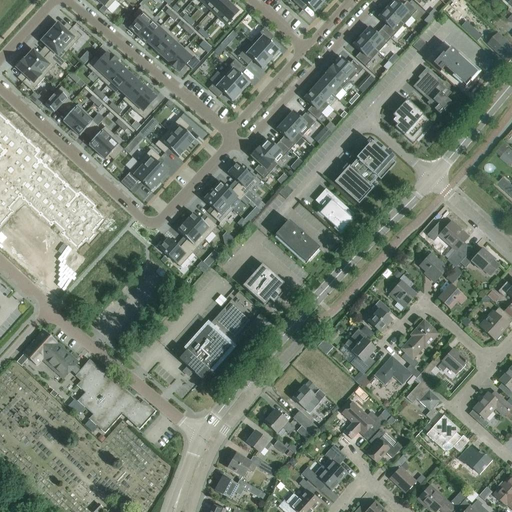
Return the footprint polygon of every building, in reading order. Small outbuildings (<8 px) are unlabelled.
[(93,0),(97,3),(98,2),(107,10),(115,1),(118,4),(121,0),(93,0)] [(211,11),(220,0),(207,0),(203,4),(211,11)] [(218,18),(231,5),(225,0),(220,0),(211,11),(218,18)] [(322,3),(318,0),(293,0),(292,1),(302,11),(307,6),(314,12),(322,3)] [(417,11),(407,1),(402,7),(394,0),(393,0),(386,9),(404,25),(417,11)] [(429,0),(412,0),(422,8),(429,0)] [(457,19),(469,4),(463,0),(456,0),(447,11),(457,19)] [(226,25),(239,12),(231,5),(218,18),(226,25)] [(153,20),(155,18),(141,6),(133,16),(137,20),(129,28),(138,36),(153,20)] [(169,9),(165,13),(170,17),(173,13),(169,9)] [(404,25),(386,9),(378,17),(386,24),(381,30),(391,39),(404,25)] [(434,9),(429,15),(434,19),(439,14),(434,9)] [(173,13),(170,17),(175,21),(178,18),(173,13)] [(429,15),(425,20),(429,24),(434,19),(429,15)] [(161,27),(160,27),(153,20),(138,36),(146,44),(147,43),(161,27)] [(477,42),(481,37),(465,22),(461,27),(477,42)] [(69,50),(81,37),(72,28),(68,33),(58,24),(50,33),(65,47),(69,50)] [(184,24),(181,27),(186,32),(189,28),(184,24)] [(155,50),(170,33),(162,25),(160,27),(161,27),(147,43),(155,50)] [(189,28),(186,32),(191,36),(194,32),(189,28)] [(264,28),(251,42),(270,60),(272,58),(273,59),(277,54),(276,53),(279,51),(269,42),(274,37),(264,28)] [(391,39),(381,30),(376,35),(369,28),(365,32),(363,30),(360,35),(361,36),(378,53),(391,39)] [(61,59),(69,50),(65,47),(50,33),(48,34),(47,33),(41,39),(43,40),(41,42),(51,51),(47,55),(57,64),(56,64),(60,68),(65,62),(61,59)] [(177,42),(179,40),(170,33),(155,50),(163,57),(177,42)] [(511,58),(511,47),(510,46),(498,34),(489,44),(508,63),(511,58)] [(378,53),(361,36),(353,45),(360,52),(356,57),(366,66),(378,53)] [(418,52),(425,44),(420,38),(412,46),(418,52)] [(465,56),(482,71),(494,57),(471,38),(466,44),(471,49),(465,56)] [(226,39),(221,44),(225,48),(230,43),(226,39)] [(185,49),(184,49),(177,42),(163,57),(170,64),(185,49)] [(270,60),(251,42),(238,57),(248,66),(252,61),(262,69),(270,60)] [(191,69),(199,59),(186,47),(184,49),(185,49),(170,64),(169,65),(175,70),(176,69),(179,72),(186,64),(191,69)] [(478,73),(450,48),(443,55),(442,54),(432,64),(440,72),(444,68),(465,87),(478,73)] [(57,64),(47,55),(43,60),(33,51),(31,52),(30,51),(25,57),(26,58),(25,60),(44,78),(56,64),(57,64)] [(115,61),(115,62),(116,61),(110,56),(110,57),(107,54),(100,61),(95,57),(86,66),(99,78),(115,61)] [(363,69),(353,60),(349,65),(341,58),(333,66),(347,78),(354,71),(358,75),(363,69)] [(44,78),(25,60),(24,60),(16,68),(27,78),(22,83),(32,92),(44,78)] [(107,86),(123,69),(115,62),(115,61),(99,78),(107,86)] [(221,75),(223,77),(240,93),(249,83),(239,75),(244,70),(234,61),(221,75)] [(347,78),(333,66),(333,67),(332,66),(325,74),(326,75),(326,74),(342,89),(350,81),(347,78)] [(427,103),(439,115),(451,102),(446,98),(451,93),(442,85),(443,84),(426,68),(425,69),(427,71),(413,87),(428,101),(427,103)] [(118,89),(131,76),(123,69),(107,86),(115,93),(119,90),(118,89)] [(342,89),(326,74),(326,75),(319,82),(332,94),(332,95),(335,97),(342,89)] [(354,91),(359,96),(374,81),(368,75),(354,91)] [(126,97),(139,83),(138,83),(131,76),(118,89),(119,90),(126,96),(126,97)] [(223,77),(215,85),(213,84),(208,89),(218,98),(223,93),(232,102),(234,99),(235,100),(240,95),(239,94),(240,93),(223,77)] [(80,80),(76,84),(81,88),(85,84),(80,80)] [(131,108),(148,89),(139,82),(138,83),(139,83),(126,97),(126,96),(123,100),(131,108)] [(332,94),(319,82),(311,90),(325,102),(332,95),(332,94)] [(58,108),(62,113),(71,103),(67,98),(70,95),(61,87),(45,105),(53,113),(58,108)] [(96,88),(93,92),(97,96),(101,92),(96,88)] [(156,97),(148,89),(131,108),(144,120),(153,110),(148,106),(156,97)] [(329,105),(325,102),(311,90),(304,98),(312,106),(307,111),(317,120),(322,115),(321,113),(329,105)] [(101,92),(97,96),(102,101),(106,97),(101,92)] [(34,95),(29,99),(38,107),(43,103),(34,95)] [(93,96),(89,99),(94,104),(97,100),(93,96)] [(97,100),(94,104),(99,108),(102,104),(97,100)] [(432,123),(406,100),(397,111),(395,114),(397,116),(392,121),(397,125),(394,128),(413,145),(432,123)] [(76,107),(71,103),(62,113),(67,117),(63,121),(71,129),(84,114),(85,115),(86,113),(78,105),(76,107)] [(112,103),(109,106),(113,111),(117,107),(112,103)] [(117,107),(113,111),(118,115),(122,111),(117,107)] [(315,123),(305,113),(300,119),(292,112),(284,121),(302,137),(315,123)] [(0,225),(13,212),(9,208),(20,196),(51,224),(54,221),(65,231),(62,234),(78,248),(86,239),(89,241),(95,234),(93,231),(104,219),(93,208),(96,206),(80,191),(77,194),(46,166),(51,161),(30,141),(0,114),(0,225)] [(97,126),(85,115),(84,114),(71,129),(79,137),(83,132),(88,136),(97,126)] [(185,131),(189,127),(180,118),(167,131),(187,149),(195,140),(185,131)] [(118,119),(115,123),(120,127),(123,124),(118,119)] [(302,137),(284,121),(276,129),(284,137),(279,142),(289,151),(302,137)] [(330,122),(325,127),(331,133),(336,128),(330,122)] [(123,124),(120,127),(125,132),(128,128),(123,124)] [(97,153),(113,134),(105,127),(102,130),(97,126),(88,136),(93,140),(88,145),(97,153)] [(325,127),(320,132),(327,138),(331,133),(325,127)] [(187,149),(167,131),(155,145),(164,154),(169,149),(179,158),(187,149)] [(122,142),(113,134),(97,153),(105,160),(109,156),(114,160),(124,150),(119,146),(122,142)] [(139,134),(134,139),(139,144),(144,139),(139,134)] [(358,161),(355,165),(374,182),(377,178),(380,181),(395,164),(383,153),(386,150),(374,139),(371,143),(368,140),(366,143),(368,145),(356,159),(358,161)] [(289,151),(279,142),(275,147),(267,140),(259,148),(273,161),(281,153),(284,156),(289,151)] [(511,149),(502,141),(494,151),(510,166),(511,163),(511,149)] [(277,165),(273,161),(259,148),(250,157),(259,165),(254,170),(264,179),(277,165)] [(160,158),(151,149),(138,163),(159,182),(159,181),(167,173),(162,168),(161,166),(160,167),(156,163),(160,158)] [(126,177),(121,182),(130,191),(135,185),(140,181),(143,184),(144,185),(145,187),(146,186),(151,191),(155,186),(156,187),(160,182),(159,181),(159,182),(138,163),(126,177)] [(228,173),(239,183),(235,188),(244,196),(257,183),(243,170),(244,169),(242,168),(236,163),(232,167),(233,168),(228,173)] [(370,185),(374,182),(355,165),(352,169),(349,166),(334,183),(358,205),(373,188),(370,185)] [(511,185),(503,178),(497,184),(511,198),(511,185)] [(240,201),(244,196),(235,188),(231,192),(227,188),(225,186),(225,187),(220,182),(216,187),(215,186),(211,191),(212,191),(229,206),(236,198),(240,201)] [(286,185),(283,189),(290,195),(293,191),(286,185)] [(290,195),(283,189),(279,193),(286,200),(290,195)] [(319,214),(323,217),(339,232),(351,219),(351,218),(354,215),(326,189),(315,201),(324,209),(319,214)] [(232,209),(229,206),(212,191),(204,200),(209,205),(208,205),(210,206),(214,210),(210,215),(220,223),(232,209)] [(260,201),(255,206),(259,209),(263,204),(260,201)] [(193,214),(185,222),(204,240),(217,226),(207,218),(203,222),(193,214)] [(319,249),(303,234),(304,233),(299,229),(298,230),(295,227),(288,221),(275,235),(306,264),(319,249)] [(192,253),(204,240),(185,222),(177,231),(187,240),(183,244),(192,253)] [(459,248),(464,243),(464,242),(469,237),(451,222),(445,229),(438,223),(427,235),(434,241),(439,236),(455,251),(447,261),(455,268),(460,263),(472,250),(471,249),(471,250),(467,254),(459,248)] [(180,267),(192,253),(183,244),(179,249),(168,239),(163,244),(162,243),(158,248),(164,253),(165,255),(166,254),(180,267)] [(499,266),(493,260),(493,259),(482,249),(476,256),(471,251),(472,250),(460,263),(466,268),(472,262),(483,271),(484,270),(490,276),(499,266)] [(446,269),(431,254),(420,266),(431,276),(429,278),(434,283),(441,275),(446,269)] [(32,256),(25,264),(30,268),(37,261),(32,256)] [(278,289),(284,284),(262,264),(242,286),(264,306),(269,300),(274,304),(278,298),(279,298),(283,293),(278,289)] [(452,284),(462,274),(455,268),(446,279),(452,284)] [(397,270),(393,275),(398,280),(402,275),(397,270)] [(416,295),(407,287),(412,283),(403,275),(399,280),(401,282),(390,295),(404,308),(416,295)] [(0,290),(3,294),(10,288),(0,277),(0,290)] [(54,279),(49,285),(57,293),(63,288),(54,279)] [(511,286),(511,287),(506,282),(498,292),(504,297),(507,293),(511,298),(511,303),(504,312),(511,318),(511,319),(511,286)] [(466,299),(450,285),(438,299),(450,309),(457,301),(461,304),(466,299)] [(481,291),(478,294),(483,299),(486,295),(481,291)] [(491,291),(487,296),(493,302),(498,297),(491,291)] [(391,321),(386,316),(391,311),(383,304),(379,300),(371,309),(376,313),(367,324),(372,328),(373,326),(381,333),(391,321)] [(201,380),(253,323),(252,322),(252,323),(230,303),(230,302),(178,359),(201,380)] [(511,318),(504,312),(499,308),(494,313),(493,312),(479,327),(495,341),(508,326),(506,324),(511,318)] [(466,317),(461,322),(466,326),(470,321),(466,317)] [(425,348),(432,341),(438,334),(424,321),(411,335),(413,337),(405,345),(403,348),(402,349),(405,353),(401,357),(401,358),(401,357),(410,365),(414,368),(418,364),(412,359),(423,347),(425,348)] [(375,350),(368,343),(364,339),(365,338),(366,338),(367,337),(358,329),(344,345),(357,357),(353,361),(357,365),(355,368),(359,372),(363,375),(375,362),(374,362),(372,364),(366,359),(375,350)] [(75,367),(79,363),(44,331),(23,354),(36,366),(42,360),(63,379),(71,371),(76,375),(80,371),(75,367)] [(466,362),(453,350),(442,362),(455,374),(466,362)] [(28,359),(23,355),(17,362),(21,366),(28,359)] [(431,372),(441,361),(436,356),(426,367),(431,372)] [(420,375),(414,368),(410,365),(406,370),(394,358),(390,363),(388,361),(374,376),(385,385),(393,377),(402,385),(411,375),(416,379),(420,375)] [(109,398),(119,385),(89,360),(80,371),(76,375),(75,377),(81,381),(77,386),(85,393),(78,401),(93,415),(109,398)] [(442,362),(437,367),(443,372),(447,367),(442,362)] [(511,366),(499,381),(510,391),(511,389),(511,366)] [(18,367),(12,375),(20,381),(23,378),(43,393),(46,389),(18,367)] [(359,372),(352,379),(358,385),(359,383),(365,377),(366,376),(364,374),(363,375),(359,372)] [(440,401),(428,389),(431,385),(433,387),(433,386),(420,375),(416,379),(420,383),(406,398),(412,404),(416,399),(429,411),(425,416),(430,420),(437,413),(433,409),(440,401)] [(365,377),(359,383),(364,388),(370,382),(365,377)] [(413,377),(406,384),(409,386),(414,381),(416,379),(413,377)] [(304,387),(293,398),(300,405),(303,408),(304,408),(310,413),(326,396),(315,386),(310,381),(304,387)] [(156,412),(143,401),(141,404),(119,385),(109,398),(93,415),(89,419),(105,433),(122,414),(139,430),(156,412)] [(511,408),(496,394),(493,398),(488,393),(473,410),(484,420),(495,408),(504,416),(511,408)] [(376,431),(388,419),(381,413),(377,417),(371,410),(367,415),(353,402),(342,413),(352,423),(345,431),(353,438),(360,431),(363,434),(371,426),(376,431)] [(287,421),(282,417),(275,410),(275,411),(273,409),(268,414),(270,416),(264,422),(276,433),(282,427),(290,434),(295,429),(287,421)] [(312,423),(300,412),(294,418),(306,430),(312,423)] [(461,438),(455,432),(453,430),(456,427),(443,416),(437,423),(426,435),(442,449),(445,452),(446,452),(447,452),(449,451),(450,451),(451,450),(453,447),(459,452),(462,449),(469,441),(463,436),(461,438)] [(391,417),(387,422),(391,426),(395,421),(391,417)] [(428,423),(423,428),(428,432),(432,427),(428,423)] [(312,436),(301,426),(297,431),(307,441),(312,436)] [(385,434),(380,430),(369,442),(371,440),(375,444),(366,454),(378,465),(379,465),(377,463),(386,453),(392,459),(402,448),(397,443),(393,447),(382,437),(385,434)] [(272,445),(263,438),(255,431),(246,442),(259,453),(264,447),(267,450),(272,445)] [(101,433),(97,438),(102,442),(106,437),(101,433)] [(171,464),(133,433),(118,452),(148,476),(154,469),(162,475),(171,464)] [(288,449),(277,441),(273,446),(283,454),(288,449)] [(295,455),(299,450),(291,444),(288,449),(295,455)] [(346,457),(334,446),(325,455),(330,459),(323,467),(340,483),(347,474),(336,464),(340,460),(342,462),(346,457)] [(491,461),(485,456),(486,455),(484,453),(483,454),(480,451),(477,455),(475,453),(476,452),(470,446),(463,454),(458,459),(464,464),(466,462),(479,474),(484,469),(491,461)] [(257,466),(251,463),(245,459),(236,454),(228,468),(237,473),(243,477),(248,469),(253,473),(257,466)] [(401,465),(407,459),(402,455),(396,461),(401,465)] [(293,458),(288,463),(293,467),(297,462),(293,458)] [(271,476),(275,470),(261,462),(257,468),(271,476)] [(288,463),(283,469),(288,473),(293,467),(288,463)] [(340,483),(323,467),(315,475),(307,468),(301,474),(312,484),(318,478),(332,491),(340,483)] [(416,482),(400,467),(389,479),(405,494),(416,482)] [(275,470),(271,476),(277,480),(279,473),(275,470)] [(511,474),(503,484),(502,482),(497,488),(498,489),(493,495),(506,506),(507,505),(511,508),(511,474)] [(261,492),(248,485),(240,480),(237,485),(222,478),(215,491),(224,496),(231,499),(234,492),(242,496),(244,491),(258,498),(261,492)] [(321,504),(310,494),(314,489),(303,479),(299,484),(306,490),(298,498),(314,511),(321,504)] [(448,511),(453,507),(440,495),(439,496),(429,487),(424,492),(417,500),(424,506),(425,504),(433,511),(435,511),(439,509),(442,511),(448,511)] [(487,488),(479,496),(484,501),(492,492),(487,488)] [(457,497),(463,502),(465,500),(468,496),(463,491),(457,497)] [(313,511),(314,511),(298,498),(291,506),(284,500),(280,505),(287,511),(291,511),(294,510),(296,511),(313,511)] [(487,511),(481,506),(475,501),(470,506),(465,500),(463,502),(459,507),(453,511),(487,511)] [(379,511),(383,509),(375,502),(367,511),(361,505),(355,511),(379,511)]
